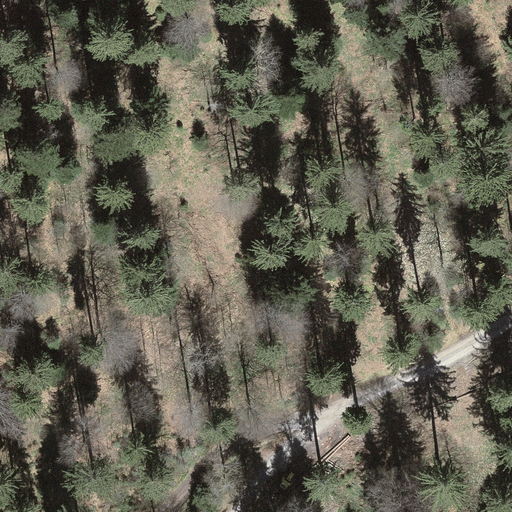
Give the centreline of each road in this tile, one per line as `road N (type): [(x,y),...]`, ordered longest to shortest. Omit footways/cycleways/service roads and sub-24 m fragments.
road 1 (track): [(511,333),(387,378),(306,437),(239,511)]
road 2 (track): [(164,511),(220,452),(261,432),(323,425)]
